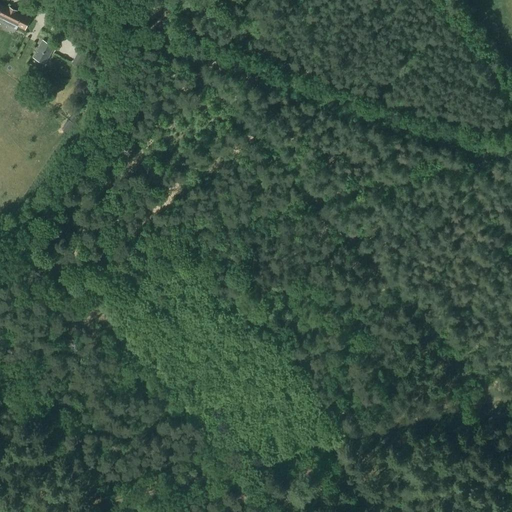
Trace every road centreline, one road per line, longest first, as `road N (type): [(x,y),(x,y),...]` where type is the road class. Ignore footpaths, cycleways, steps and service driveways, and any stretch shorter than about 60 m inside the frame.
road 1 (track): [(121,0),(156,21),(470,364),(511,430)]
road 2 (track): [(86,511),(511,392)]
road 3 (track): [(304,511),(59,274)]
